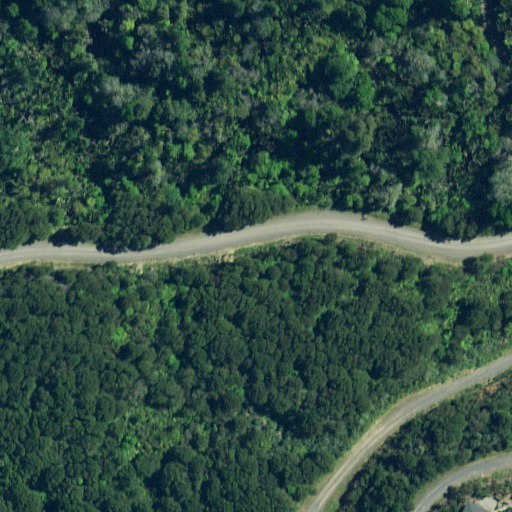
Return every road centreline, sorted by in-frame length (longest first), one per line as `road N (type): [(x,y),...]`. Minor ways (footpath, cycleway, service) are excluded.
road 1 (unclassified): [(511,237),(462,244),(300,227),(176,249),(0,255)]
road 2 (unclassified): [(310,511),(392,419),(511,357)]
